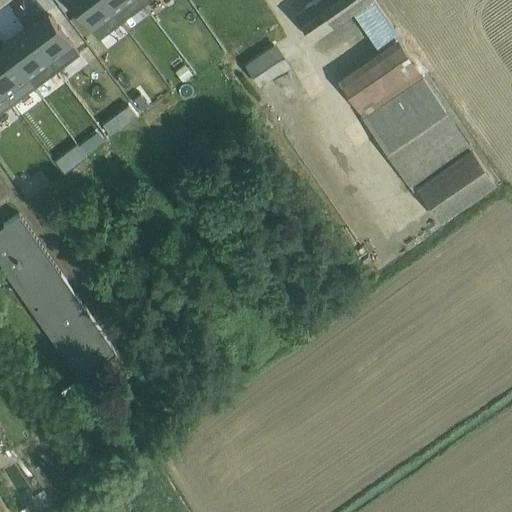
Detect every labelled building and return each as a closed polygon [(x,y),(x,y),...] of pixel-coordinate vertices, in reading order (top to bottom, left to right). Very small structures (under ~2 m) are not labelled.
[(72,0),(70,2),(98,39),(119,23),(121,22),(104,0),(72,0)] [(104,0),(121,22),(143,5),(139,0),(104,0)] [(310,0),(294,11),(313,38),(354,10),(381,46),(337,76),(362,115),(361,116),(409,184),(411,184),(413,187),(416,185),(440,219),(496,180),(422,74),(423,73),(397,35),(399,33),(375,0),(310,0)] [(420,56),(427,52),(479,132),(511,110),(511,34),(493,6),(474,19),(461,0),(402,0),(409,10),(396,19),(420,56)] [(38,26),(51,16),(48,12),(35,22),(38,26)] [(25,29),(57,70),(79,53),(51,16),(38,26),(35,22),(25,29)] [(3,46),(34,87),(57,70),(25,29),(16,36),(19,40),(7,49),(4,45),(3,46)] [(19,40),(16,36),(4,45),(7,49),(19,40)] [(276,44),(245,65),(258,86),(291,65),(276,44)] [(0,88),(12,104),(34,87),(3,46),(2,47),(5,51),(0,54),(0,88)] [(0,113),(12,104),(0,88),(0,113)] [(19,214),(0,227),(0,264),(95,401),(102,396),(86,374),(117,353),(19,214)] [(78,379),(61,391),(71,404),(87,392),(78,379)]
